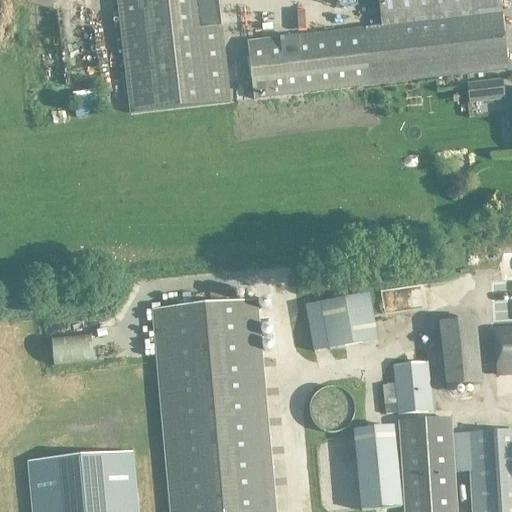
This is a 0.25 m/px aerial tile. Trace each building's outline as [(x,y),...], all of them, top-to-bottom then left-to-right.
[(116,0),(130,115),(230,103),(218,0),(116,0)] [(508,72),(500,0),(377,0),(381,28),(246,44),(253,102),(508,72)] [(363,2),(338,7),(340,19),(365,14),(363,2)] [(91,77),(66,80),(69,105),(94,102),(91,77)] [(502,80),(468,84),(470,104),(504,100),(502,80)] [(384,298),(401,295),(398,275),(381,277),(384,298)] [(511,281),(497,282),(497,291),(511,290),(511,281)] [(306,307),(314,354),(377,342),(368,296),(306,307)] [(170,511),(274,511),(256,303),(152,312),(170,511)] [(440,325),(447,389),(481,386),(474,322),(440,325)] [(511,329),(495,331),(498,376),(511,375),(511,329)] [(399,414),(399,417),(432,413),(427,364),(394,367),(396,385),(383,387),(386,416),(399,414)] [(341,378),(305,379),(306,411),(343,409),(341,378)] [(405,511),(457,511),(451,422),(400,425),(405,511)] [(368,511),(402,509),(394,429),(354,433),(361,511),(368,511)] [(511,511),(511,433),(453,437),(456,473),(472,472),(475,511),(511,511)] [(32,511),(136,511),(131,454),(28,463),(32,511)]
